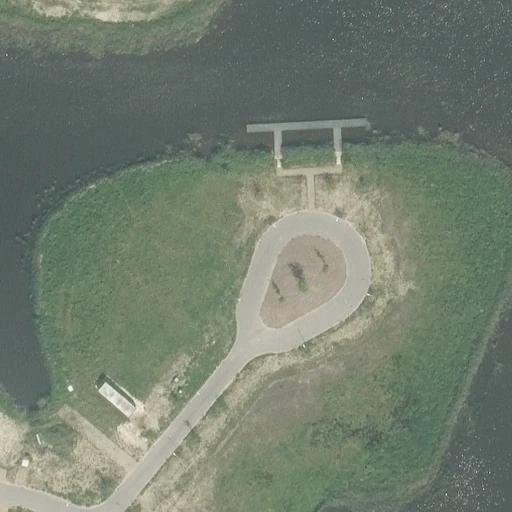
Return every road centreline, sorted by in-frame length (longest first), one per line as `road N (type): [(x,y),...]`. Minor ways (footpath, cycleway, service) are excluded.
road 1 (residential): [(246,352),(248,308),(269,248),(297,227),(340,235),(356,268),(354,286),(341,306),(272,342)]
road 2 (residential): [(246,352),(110,511)]
